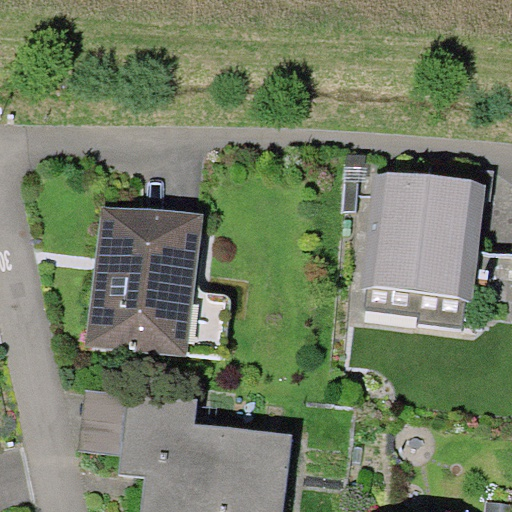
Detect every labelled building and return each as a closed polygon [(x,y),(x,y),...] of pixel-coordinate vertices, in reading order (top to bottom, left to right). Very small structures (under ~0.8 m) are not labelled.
[(486,184),(374,171),(361,287),(367,288),(365,309),(417,316),(416,324),(462,329),(466,300),(472,300),(486,184)] [(203,215),(101,205),(95,265),(87,345),(189,356),(196,286),(203,215)] [(196,286),(189,356),(226,359),(231,300),(231,297),(228,295),(225,293),(205,293),(203,292),(201,290),(200,289),(200,287),(196,286)] [(78,450),(122,455),(128,394),(85,389),(78,450)] [(198,399),(129,391),(128,394),(122,455),(119,474),(144,477),(140,511),(283,511),(292,434),(196,423),(198,399)]
